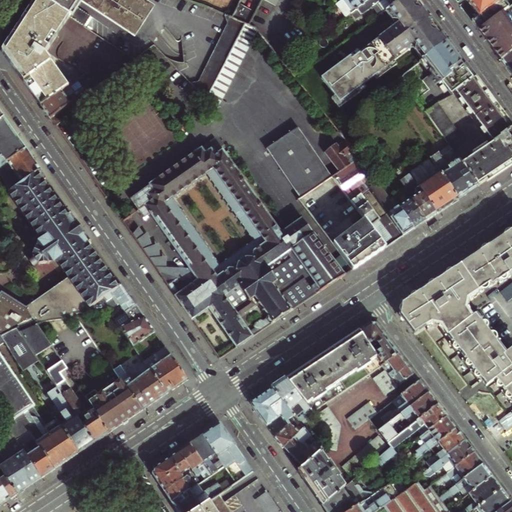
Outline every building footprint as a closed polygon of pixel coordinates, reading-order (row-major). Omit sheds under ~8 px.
[(15,31),(11,37),(44,56),(57,35),(69,18),(42,0),(35,0),(31,6),(22,20),(15,31)] [(42,0),(69,18),(79,0),(80,0),(99,12),(133,35),(152,5),(143,0),(42,0)] [(430,16),(418,0),(400,0),(383,13),(382,15),(386,12),(400,30),(399,30),(391,29),(391,31),(390,38),(369,54),(368,52),(365,52),(352,61),(350,58),(322,80),(335,98),(341,104),(364,86),(375,79),(394,64),(395,63),(393,61),(403,53),(408,54),(410,54),(410,52),(411,47),(413,45),(423,57),(421,59),(422,60),(424,59),(449,40),(430,16)] [(351,14),(352,13),(343,0),(336,5),(346,18),(351,14)] [(343,0),(352,13),(369,0),(343,0)] [(369,0),(352,13),(351,14),(356,21),(377,5),(383,13),(400,0),(369,0)] [(471,21),(478,30),(503,13),(508,10),(507,9),(509,8),(506,4),(504,5),(503,4),(505,2),(504,1),(504,0),(463,0),(464,0),(466,2),(469,3),(478,15),(471,21)] [(250,27),(257,14),(240,5),(234,20),(245,24),(250,27)] [(386,12),(382,15),(391,27),(391,29),(399,30),(400,30),(386,12)] [(497,56),(501,61),(511,52),(511,25),(503,13),(478,30),(497,56)] [(245,24),(234,20),(228,17),(228,26),(198,81),(190,84),(205,100),(245,24)] [(218,106),(256,31),(255,29),(253,28),(250,27),(245,24),(205,100),(218,106)] [(391,31),(365,52),(368,52),(369,54),(390,38),(391,31)] [(67,88),(44,56),(11,37),(8,41),(2,52),(34,97),(41,107),(67,88)] [(457,51),(449,40),(424,59),(426,62),(422,65),(428,73),(432,70),(434,72),(432,73),(436,79),(432,82),(437,88),(441,85),(442,87),(444,86),(452,95),(453,94),(476,77),(457,51)] [(411,47),(410,52),(412,51),(420,62),(422,60),(421,59),(423,57),(413,45),(411,47)] [(506,67),(511,75),(511,52),(501,61),(506,67)] [(393,61),(395,63),(408,54),(403,53),(393,61)] [(394,64),(375,79),(377,82),(396,68),(394,64)] [(511,124),(489,95),(476,77),(453,94),(485,137),(487,135),(493,144),(463,164),(479,186),(499,172),(511,163),(511,124)] [(399,79),(389,87),(394,93),(404,85),(399,79)] [(46,113),(50,120),(61,112),(84,95),(75,83),(67,88),(41,107),(46,113)] [(367,90),(364,86),(341,104),(335,98),(332,100),(340,111),(367,90)] [(463,139),(436,104),(424,113),(450,145),(451,147),(463,139)] [(66,119),(61,112),(50,120),(55,127),(66,119)] [(0,166),(1,168),(26,150),(16,135),(0,113),(0,166)] [(267,149),(301,199),(332,178),(333,177),(299,128),(267,149)] [(341,172),(359,160),(359,159),(345,141),(328,156),(341,172)] [(443,156),(453,149),(451,147),(450,145),(440,152),(443,156)] [(168,287),(171,292),(192,321),(209,309),(237,348),(256,336),(318,294),(344,276),(301,219),(280,233),(222,151),(215,156),(211,150),(205,154),(201,149),(149,186),(150,186),(130,200),(143,219),(150,214),(189,269),(197,281),(193,284),(179,294),(172,284),(174,283),(175,284),(176,284),(177,283),(177,282),(177,281),(175,279),(166,285),(168,287)] [(463,164),(453,149),(443,156),(440,152),(434,156),(433,154),(430,156),(431,158),(458,200),(470,192),(479,186),(463,164)] [(0,174),(13,193),(42,172),(26,150),(1,168),(0,169),(0,174)] [(442,211),(458,200),(431,158),(400,180),(398,179),(390,185),(396,196),(405,190),(417,182),(437,214),(442,211)] [(371,189),(378,183),(359,160),(341,172),(333,177),(332,178),(386,248),(392,244),(397,241),(404,237),(371,189)] [(100,301),(122,286),(116,278),(113,280),(88,245),(92,243),(82,230),(71,213),(67,215),(43,180),(46,178),(42,172),(13,193),(11,194),(37,232),(30,232),(31,258),(36,258),(42,266),(51,265),(57,260),(72,280),(29,310),(4,294),(0,300),(0,337),(1,338),(17,331),(34,324),(35,326),(77,319),(74,316),(91,313),(90,308),(100,301)] [(386,248),(332,178),(301,199),(299,200),(353,270),(371,259),(386,248)] [(417,182),(405,190),(425,222),(432,217),(437,214),(417,182)] [(408,233),(414,229),(394,198),(392,199),(384,190),(378,183),(371,189),(404,237),(408,233)] [(392,199),(394,198),(396,196),(390,185),(384,190),(392,199)] [(405,190),(396,196),(394,198),(414,229),(421,225),(425,222),(405,190)] [(176,278),(193,284),(197,281),(189,269),(165,268),(166,257),(160,257),(158,244),(152,246),(147,233),(143,235),(138,228),(131,236),(166,285),(175,279),(176,278)] [(511,349),(505,355),(475,315),(473,317),(470,319),(463,309),(465,300),(489,284),(491,287),(509,275),(511,273),(511,230),(499,239),(499,240),(492,245),(479,254),(450,273),(440,280),(439,279),(436,281),(420,292),(402,304),(400,316),(414,334),(425,327),(431,323),(440,325),(448,336),(452,341),(461,353),(464,358),(482,381),(484,384),(487,387),(496,380),(511,400),(511,349)] [(511,280),(498,290),(505,301),(511,296),(511,280)] [(469,302),(491,287),(489,284),(465,300),(463,309),(470,319),(473,317),(468,308),(469,302)] [(115,321),(134,348),(145,340),(155,333),(133,302),(122,286),(100,301),(107,310),(109,312),(119,305),(125,314),(115,321)] [(107,310),(100,301),(90,308),(91,313),(107,310)] [(445,338),(448,336),(440,325),(431,323),(425,327),(428,330),(432,327),(438,329),(445,338)] [(45,341),(35,326),(34,324),(17,331),(35,357),(50,348),(45,341)] [(359,332),(375,355),(381,351),(378,346),(386,339),(380,331),(376,326),(371,325),(364,329),(359,332)] [(38,361),(35,357),(17,331),(1,338),(5,344),(23,371),(38,361)] [(287,380),(314,411),(314,412),(355,384),(383,366),(375,355),(359,332),(342,343),(317,360),(298,373),(287,380)] [(5,425),(10,431),(42,479),(50,474),(67,462),(79,454),(61,427),(56,419),(45,426),(32,406),(34,406),(0,356),(0,347),(5,344),(1,338),(0,337),(0,402),(12,420),(5,425)] [(392,347),(386,339),(378,346),(381,351),(375,355),(383,366),(398,355),(392,347)] [(151,349),(145,340),(134,348),(140,356),(151,349)] [(457,356),(461,353),(452,341),(448,344),(457,356)] [(144,363),(167,395),(178,387),(188,381),(165,348),(144,362),(144,363)] [(406,365),(398,355),(383,366),(385,370),(397,387),(414,375),(406,365)] [(479,383),(482,381),(464,358),(461,360),(479,383)] [(45,372),(94,444),(101,439),(109,434),(93,411),(87,415),(59,374),(65,370),(59,362),(45,372)] [(67,423),(61,427),(79,454),(87,449),(91,446),(94,444),(45,372),(39,363),(31,369),(67,423)] [(118,377),(142,412),(155,403),(167,395),(144,363),(134,371),(130,365),(124,369),(126,372),(118,377)] [(397,387),(385,370),(373,378),(385,396),(397,387)] [(93,411),(109,434),(113,431),(121,426),(124,426),(126,425),(128,423),(129,421),(130,420),(142,412),(118,377),(102,387),(99,390),(85,399),(93,411)] [(295,417),(300,423),(314,411),(287,380),(280,385),(273,390),(295,417)] [(423,388),(419,382),(393,402),(399,409),(395,412),(389,413),(381,419),(386,426),(428,394),(423,388)] [(287,422),(295,417),(273,390),(263,397),(251,404),(267,426),(268,425),(269,427),(278,421),(277,419),(280,417),(287,422)] [(432,399),(428,394),(386,426),(378,432),(387,444),(397,436),(390,427),(400,420),(402,422),(406,419),(409,423),(403,427),(405,430),(437,406),(432,399)] [(377,414),(369,403),(347,419),(355,430),(377,414)] [(329,406),(316,415),(327,427),(323,449),(336,451),(341,426),(329,406)] [(441,411),(437,406),(405,430),(397,436),(387,444),(391,448),(392,450),(417,431),(422,437),(446,418),(441,411)] [(284,448),(305,430),(300,423),(295,417),(287,422),(290,425),(274,438),(279,444),(283,449),(284,448)] [(446,418),(422,437),(420,438),(425,444),(418,450),(420,452),(414,456),(417,460),(431,449),(455,430),(451,424),(446,418)] [(202,437),(224,467),(236,483),(253,472),(237,449),(221,426),(219,426),(215,429),(202,437)] [(321,450),(305,430),(284,448),(295,459),(302,467),(321,450)] [(455,430),(431,449),(436,455),(426,462),(431,468),(464,442),(460,436),(455,430)] [(0,483),(11,500),(16,497),(31,486),(42,479),(10,431),(0,437),(0,439),(3,444),(0,445),(0,454),(6,464),(0,467),(0,483)] [(342,467),(351,477),(388,446),(379,436),(342,467)] [(190,445),(209,472),(212,476),(224,467),(202,437),(196,441),(190,445)] [(464,442),(431,468),(423,473),(426,475),(430,477),(444,466),(449,472),(473,454),(468,447),(464,442)] [(179,453),(184,460),(191,471),(193,473),(195,477),(199,479),(200,474),(203,475),(209,472),(190,445),(185,449),(179,453)] [(396,454),(392,450),(391,448),(376,461),(382,467),(396,454)] [(322,506),(343,489),(345,487),(338,478),(340,476),(330,462),(328,463),(321,454),(323,453),(321,450),(302,467),(298,471),(310,489),(317,499),(322,506)] [(165,492),(186,478),(188,476),(183,469),(179,472),(174,466),(184,460),(179,453),(166,461),(154,469),(153,475),(161,486),(165,492)] [(473,454),(449,472),(443,477),(445,480),(444,481),(446,484),(452,480),(456,485),(482,465),(478,459),(473,454)] [(482,465),(456,485),(439,498),(442,502),(453,494),(454,495),(460,491),(465,497),(469,495),(491,477),(486,471),(482,465)] [(491,477),(469,495),(475,503),(463,511),(471,511),(473,511),(489,498),(488,497),(500,488),(495,482),(491,477)] [(172,503),(198,485),(200,484),(199,482),(196,483),(196,482),(192,483),(188,481),(186,478),(165,492),(170,500),(172,503)] [(0,483),(0,506),(6,503),(11,500),(0,483)] [(194,511),(209,502),(223,492),(217,484),(209,490),(208,489),(203,493),(198,485),(172,503),(177,511),(194,511)] [(349,511),(366,500),(361,493),(363,492),(364,490),(361,485),(359,484),(347,494),(343,489),(322,506),(326,511),(349,511)] [(377,511),(384,507),(399,496),(390,484),(366,500),(349,511),(377,511)] [(489,498),(473,511),(511,511),(511,504),(510,501),(500,488),(488,497),(489,498)] [(263,511),(281,511),(266,491),(261,494),(255,499),(263,511)] [(215,511),(209,502),(194,511),(215,511)]
